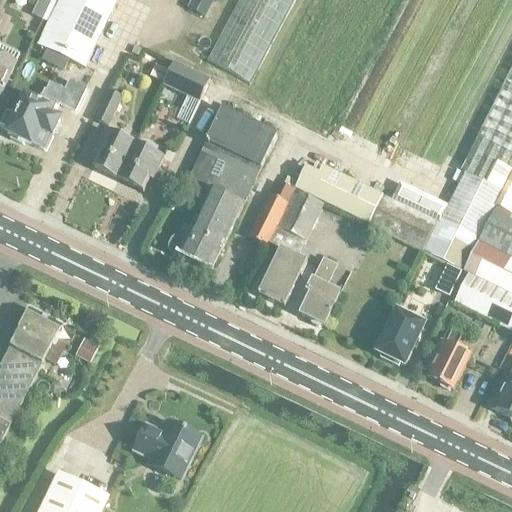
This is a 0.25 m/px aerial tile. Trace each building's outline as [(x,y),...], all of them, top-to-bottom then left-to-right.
[(45,0),(37,18),(39,19),(41,22),(48,25),(38,46),(50,52),(85,69),(118,0),(45,0)] [(0,17),(0,97),(16,64),(19,56),(1,47),(0,47),(0,26),(3,19),(0,17)] [(136,57),(140,51),(133,48),(130,54),(136,57)] [(174,63),(162,87),(198,104),(199,105),(210,81),(174,63)] [(156,66),(150,78),(164,84),(169,72),(156,66)] [(464,175),(438,225),(382,197),(324,169),(321,174),(307,167),(296,191),(368,226),(367,228),(422,255),(450,267),(463,274),(495,208),(511,216),(511,68),(460,173),(464,175)] [(9,132),(7,136),(44,153),(60,118),(55,115),(60,106),(75,113),(86,91),(69,83),(65,91),(49,84),(40,103),(26,96),(16,119),(8,114),(1,128),(9,132)] [(123,99),(108,92),(94,122),(108,129),(123,99)] [(222,111),(182,194),(203,204),(184,242),(179,239),(175,239),(172,239),(171,241),(169,243),(168,247),(167,250),(169,254),(170,255),(212,275),(244,206),(244,205),(276,137),(222,111)] [(117,182),(134,147),(105,134),(94,156),(98,157),(92,170),(117,182)] [(134,147),(117,182),(143,195),(149,182),(153,184),(163,161),(134,147)] [(264,205),(247,239),(267,249),(269,245),(276,230),(282,217),(288,206),(294,192),(280,185),(274,199),(268,196),(264,205)] [(511,297),(511,216),(495,208),(463,274),(511,297)] [(280,250),(258,297),(284,309),(307,263),(280,250)] [(300,318),(323,330),(340,295),(327,288),(337,268),(323,261),(313,281),(306,295),(310,297),(300,318)] [(436,292),(449,298),(460,274),(447,268),(436,292)] [(511,297),(463,274),(458,283),(463,285),(454,305),(511,333),(511,297)] [(30,311),(0,367),(0,446),(63,328),(30,311)] [(377,355),(382,357),(380,360),(398,369),(400,365),(404,368),(413,349),(415,350),(419,342),(417,341),(424,327),(397,314),(377,355)] [(471,357),(456,350),(462,337),(448,331),(442,343),(427,374),(429,375),(427,380),(452,392),(471,357)] [(100,349),(85,341),(75,358),(91,366),(100,349)] [(511,376),(511,377),(494,413),(511,421),(511,376)] [(158,435),(146,429),(135,452),(154,462),(151,468),(180,482),(200,440),(171,426),(164,440),(157,436),(158,435)] [(58,477),(41,511),(103,511),(108,502),(58,477)]
